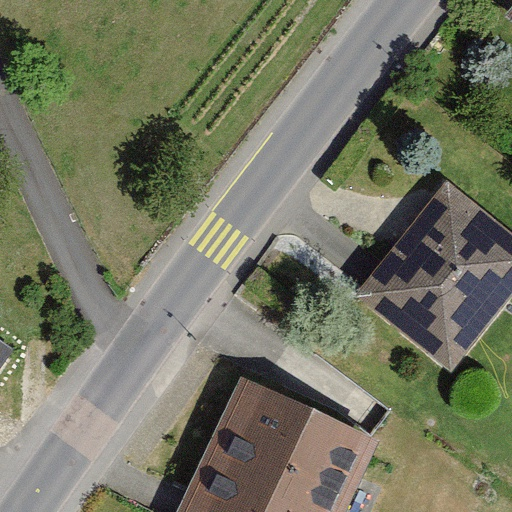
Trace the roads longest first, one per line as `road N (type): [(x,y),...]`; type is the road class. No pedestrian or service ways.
road 1 (tertiary): [(400,0),(116,364)]
road 2 (residential): [(0,100),(116,364)]
road 3 (tertiary): [(116,364),(18,511)]
